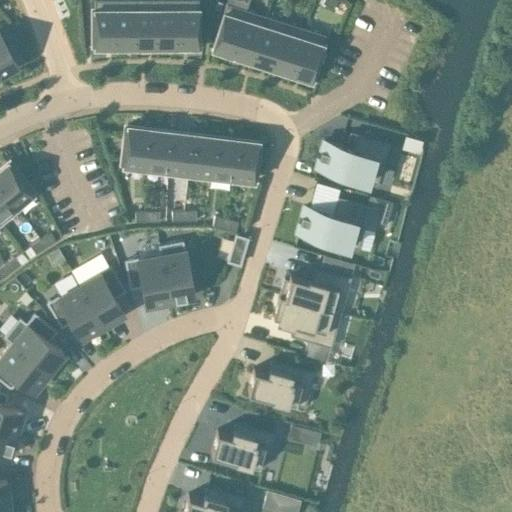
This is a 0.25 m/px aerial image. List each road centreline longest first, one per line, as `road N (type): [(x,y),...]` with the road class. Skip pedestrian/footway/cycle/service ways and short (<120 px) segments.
road 1 (residential): [(237,315),(287,151),(275,120),(173,97),(67,102)]
road 2 (residential): [(51,511),(46,463),(60,422),(84,388),(168,331),(237,315)]
road 3 (residential): [(146,511),(237,315)]
